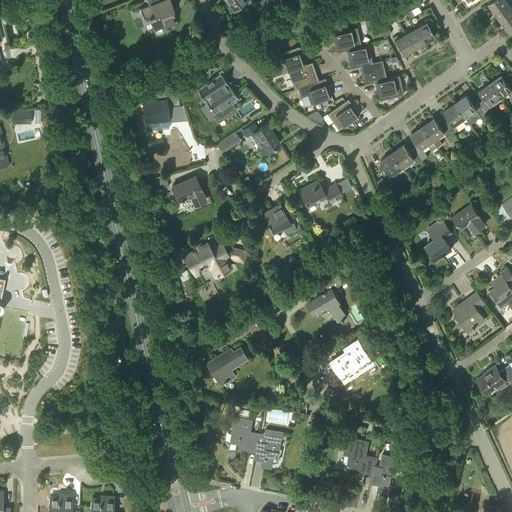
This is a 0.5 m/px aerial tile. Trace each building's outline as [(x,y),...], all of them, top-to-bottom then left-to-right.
[(147,0),(149,4),(139,8),(143,17),(145,16),(146,18),(149,17),(154,30),(176,21),(172,10),(174,9),(170,0),(147,0)] [(226,0),(233,9),(245,0),(226,0)] [(269,0),(261,0),(254,3),(257,11),(272,5),(269,0)] [(495,13),(511,1),(510,0),(492,0),(488,3),(495,13)] [(502,23),(511,15),(511,6),(511,7),(511,6),(511,2),(511,1),(495,13),(502,23)] [(291,12),(293,18),(300,15),(298,9),(291,12)] [(410,18),(414,15),(411,9),(406,12),(410,18)] [(511,15),(502,23),(510,33),(511,31),(511,15)] [(390,33),(385,25),(382,18),(377,21),(385,36),(390,33)] [(367,28),(372,26),(378,25),(376,19),(365,21),(367,28)] [(415,27),(423,43),(434,36),(426,21),(415,27)] [(353,27),(332,33),(336,52),(346,49),(358,46),(353,27)] [(423,43),(415,27),(404,33),(413,49),(423,43)] [(413,49),(404,33),(394,39),(402,54),(413,49)] [(358,46),(346,49),(350,68),(360,66),(372,63),(372,62),(368,43),(358,46)] [(299,46),(277,53),(284,72),(291,70),(306,64),(305,64),(299,46)] [(372,63),(360,66),(364,84),(374,81),(386,78),(382,59),(372,62),(372,63)] [(306,64),(291,70),(297,88),(304,86),(319,80),(318,79),(312,61),(305,64),(306,64)] [(208,72),(194,82),(214,112),(228,102),(226,98),(232,94),(230,91),(232,90),(223,77),(215,82),(208,72)] [(490,82),(500,97),(511,89),(511,90),(511,74),(510,72),(503,77),(501,74),(490,82)] [(386,78),(374,81),(378,100),(401,94),(396,75),(386,78)] [(319,80),(304,86),(310,104),(332,96),(325,77),(318,79),(319,80)] [(500,97),(490,82),(479,90),(484,98),(479,102),(487,113),(493,109),(489,105),(500,97)] [(161,122),(169,121),(167,106),(179,105),(177,88),(156,91),(157,99),(142,101),(144,122),(161,120),(161,122)] [(487,113),(479,102),(474,105),(466,94),(455,102),(468,122),(470,123),(481,116),(482,117),(487,113)] [(348,98),(329,111),(341,128),(359,114),(348,98)] [(444,122),(452,133),(468,122),(455,102),(444,110),(449,118),(444,122)] [(33,123),(32,111),(15,111),(15,123),(33,123)] [(260,111),(250,117),(251,120),(261,113),(260,111)] [(452,133),(444,122),(439,125),(434,117),(422,125),(437,146),(442,143),(437,137),(444,132),(447,137),(452,133)] [(266,122),(257,128),(253,123),(242,130),(246,136),(251,133),(261,149),(256,152),(259,157),(280,143),(266,122)] [(0,167),(9,165),(0,125),(0,124),(0,167)] [(414,148),(422,160),(427,156),(422,148),(427,144),(432,150),(437,146),(422,125),(411,133),(419,144),(414,148)] [(218,144),(223,151),(229,148),(224,141),(218,144)] [(422,160),(414,148),(409,151),(403,143),(392,151),(402,166),(413,159),(417,163),(422,160)] [(402,166),(392,151),(381,160),(386,168),(381,171),(389,183),(395,179),(391,174),(402,166)] [(168,186),(165,174),(153,177),(157,190),(168,186)] [(194,176),(172,186),(179,201),(191,196),(195,204),(205,200),(194,176)] [(382,176),(377,180),(380,185),(385,181),(382,176)] [(307,206),(325,196),(329,203),(342,196),(335,183),(323,190),(317,179),(298,190),(307,206)] [(511,197),(502,204),(510,216),(511,214),(511,197)] [(280,203),(262,213),(268,223),(271,227),(270,227),(272,232),(281,227),(285,234),(296,228),(290,217),(288,218),(280,203)] [(461,227),(468,223),(474,232),(485,224),(478,215),(479,214),(471,203),(453,216),(461,227)] [(435,259),(451,248),(441,234),(449,228),(441,218),(427,229),(434,239),(425,245),(435,259)] [(208,263),(209,265),(215,276),(231,267),(225,256),(228,255),(221,244),(211,250),(207,242),(184,256),(193,271),(208,263)] [(175,259),(190,251),(185,243),(171,251),(175,259)] [(243,262),(245,250),(231,247),(228,259),(243,262)] [(181,279),(188,274),(184,267),(176,272),(181,279)] [(501,306),(511,298),(511,287),(508,281),(511,278),(511,273),(508,267),(501,272),(502,273),(494,279),(498,284),(490,290),(501,306)] [(329,291),(307,305),(312,312),(327,303),(338,321),(342,318),(343,320),(344,319),(343,318),(347,315),(339,302),(341,301),(333,289),(343,283),(337,272),(323,281),(329,291)] [(0,355),(18,359),(27,316),(27,315),(28,311),(4,307),(4,306),(4,305),(3,304),(3,303),(2,303),(2,302),(1,302),(1,301),(0,301),(5,278),(4,277),(0,276),(0,355)] [(477,290),(453,308),(468,329),(485,318),(476,307),(485,301),(477,290)] [(350,347),(331,359),(342,376),(361,364),(363,367),(372,361),(358,339),(349,345),(350,347)] [(229,368),(246,358),(239,347),(233,351),(230,348),(220,354),(221,355),(207,363),(220,385),(234,376),(229,368)] [(195,358),(198,364),(205,359),(202,354),(195,358)] [(511,378),(511,377),(504,366),(499,370),(494,364),(487,369),(488,370),(477,378),(488,391),(498,384),(500,387),(511,378)] [(256,450),(260,433),(248,431),(249,426),(243,425),(244,417),(235,415),(231,441),(243,443),(243,447),(256,450)] [(327,430),(329,420),(321,419),(319,429),(327,430)] [(260,433),(256,450),(255,456),(263,458),(262,464),(271,466),(275,447),(279,447),(282,432),(265,429),(264,434),(260,433)] [(372,474),(375,465),(377,458),(365,455),(368,441),(348,436),(344,453),(349,454),(347,464),(361,467),(360,472),(372,474)] [(375,465),(372,474),(371,480),(388,484),(390,475),(394,476),(398,458),(381,454),(379,466),(375,465)] [(0,511),(1,511),(9,511),(10,507),(2,507),(3,490),(0,490),(0,511)] [(48,511),(78,511),(79,510),(71,510),(72,493),(58,493),(58,496),(50,495),(48,511)] [(92,497),(90,511),(113,511),(112,511),(113,496),(105,495),(105,498),(92,497)]
